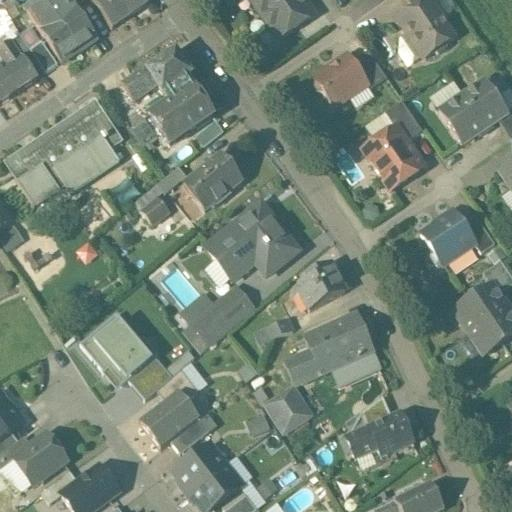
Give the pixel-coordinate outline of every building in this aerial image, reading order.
[(0,0),(0,8),(5,16),(17,7),(12,0),(0,0)] [(95,43),(65,0),(51,0),(45,5),(78,55),(95,43)] [(128,21),(114,0),(89,0),(111,33),(128,21)] [(146,9),(139,0),(114,0),(128,21),(146,9)] [(247,0),(262,20),(291,0),(247,0)] [(300,0),(291,0),(262,20),(278,44),(314,19),(300,0)] [(404,0),(413,12),(428,2),(429,3),(433,0),(404,0)] [(413,12),(405,18),(399,17),(397,28),(403,29),(425,62),(433,57),(438,58),(447,53),(447,47),(455,42),(429,3),(428,2),(413,12)] [(78,55),(45,5),(27,17),(61,66),(78,55)] [(29,54),(20,39),(11,44),(22,60),(30,54),(29,54)] [(22,60),(11,44),(0,52),(0,61),(6,70),(2,73),(17,96),(17,97),(37,83),(22,60)] [(42,46),(41,47),(40,46),(29,54),(30,54),(45,77),(57,69),(42,46)] [(386,83),(367,55),(351,66),(367,90),(366,91),(369,95),(386,83)] [(175,56),(153,71),(151,67),(132,80),(144,99),(157,90),(162,98),(186,82),(190,79),(175,56)] [(347,61),(313,84),(315,85),(314,91),(317,96),(322,97),(333,113),(366,91),(367,90),(351,66),(347,61)] [(0,73),(0,107),(17,96),(2,73),(0,73)] [(144,99),(132,80),(121,87),(133,106),(144,99)] [(186,82),(162,98),(169,108),(149,122),(169,150),(212,121),(186,82)] [(507,117),(484,85),(461,101),(484,134),(497,125),(507,118),(507,117)] [(461,101),(438,116),(461,149),(484,134),(461,101)] [(95,104),(3,166),(34,212),(59,195),(57,192),(63,188),(71,200),(119,167),(110,154),(122,145),(95,104)] [(421,135),(401,105),(384,116),(395,133),(396,133),(405,146),(421,135)] [(511,113),(507,117),(507,118),(497,125),(510,144),(511,143),(511,113)] [(215,126),(196,140),(203,152),(222,136),(215,126)] [(405,146),(396,133),(395,133),(363,155),(390,195),(423,173),(405,146)] [(220,159),(188,186),(198,198),(192,202),(204,217),(213,210),(215,212),(230,199),(228,197),(242,186),(220,159)] [(511,167),(499,176),(511,194),(511,167)] [(178,172),(157,190),(163,197),(164,199),(186,182),(178,172)] [(157,190),(134,208),(140,216),(157,202),(163,197),(157,190)] [(157,202),(140,216),(151,230),(169,217),(157,202)] [(260,209),(205,253),(232,286),(255,268),(266,282),(298,256),(260,209)] [(453,216),(420,238),(431,254),(430,260),(435,268),(441,270),(442,271),(474,249),(475,249),(461,229),(453,216)] [(494,249),(474,220),(461,229),(475,249),(474,249),(480,258),(494,249)] [(6,252),(24,247),(19,231),(1,236),(6,252)] [(511,282),(500,265),(482,278),(490,290),(491,290),(498,299),(511,289),(511,282)] [(175,267),(158,282),(182,309),(198,294),(175,267)] [(330,269),(307,281),(310,286),(297,293),(309,316),(344,297),(330,269)] [(490,290),(454,315),(469,336),(506,311),(498,299),(491,290),(490,290)] [(214,309),(210,313),(228,335),(250,316),(232,294),(214,309)] [(204,297),(180,317),(190,329),(210,313),(214,309),(204,297)] [(511,320),(506,311),(469,336),(484,358),(511,339),(511,320)] [(210,313),(190,329),(209,351),(228,335),(210,313)] [(356,320),(304,343),(311,358),(320,379),(372,356),(356,320)] [(114,321),(79,350),(117,395),(127,386),(144,406),(156,396),(171,383),(153,363),(156,360),(144,345),(139,350),(114,321)] [(287,323),(257,336),(262,349),(292,336),(287,323)] [(311,358),(288,368),(297,390),(320,379),(311,358)] [(196,367),(187,371),(198,393),(207,389),(196,367)] [(197,397),(181,375),(171,383),(156,396),(165,407),(177,397),(185,407),(197,397)] [(292,392),(265,409),(283,438),(310,421),(292,392)] [(0,397),(0,445),(11,437),(23,428),(0,397)] [(165,407),(139,427),(160,454),(170,446),(198,424),(185,407),(177,397),(165,407)] [(382,401),(360,417),(367,433),(391,422),(382,401)] [(367,433),(345,442),(355,464),(377,454),(381,462),(412,448),(400,418),(367,433)] [(263,420),(250,425),(255,438),(268,433),(263,420)] [(198,424),(170,446),(180,459),(208,437),(198,424)] [(11,437),(0,445),(0,459),(18,447),(11,437)] [(48,440),(11,467),(30,492),(67,466),(48,440)] [(209,449),(173,477),(189,498),(225,470),(209,449)] [(225,470),(189,498),(199,511),(212,511),(241,490),(225,470)] [(77,488),(60,500),(61,501),(69,511),(97,511),(118,497),(99,472),(77,488)] [(70,478),(41,499),(49,510),(61,501),(60,500),(77,488),(70,478)] [(442,511),(430,488),(394,505),(397,511),(442,511)] [(259,511),(266,507),(256,494),(246,501),(254,511),(259,511)] [(245,500),(229,511),(254,511),(246,501),(245,500)]
